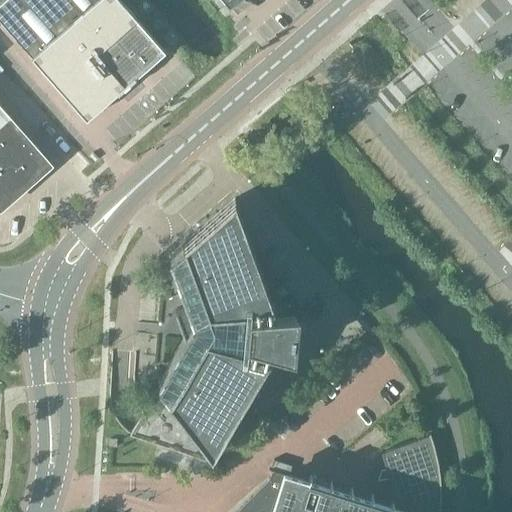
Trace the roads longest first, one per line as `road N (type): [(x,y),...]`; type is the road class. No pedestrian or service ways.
road 1 (unclassified): [(51,306),(71,258),(107,217),(351,0)]
road 2 (unclassified): [(39,511),(55,438),(51,306)]
